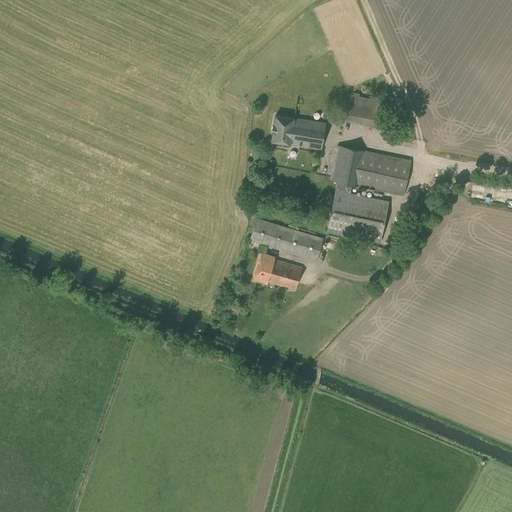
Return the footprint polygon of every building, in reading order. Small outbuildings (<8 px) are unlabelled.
[(388,130),(394,103),(346,93),(341,120),(388,130)] [(321,147),(324,124),(294,120),(294,118),(275,115),(271,142),(290,145),(290,144),(299,145),(299,144),(321,147)] [(403,196),(411,159),(337,145),(330,181),(337,182),(335,190),(326,232),(380,243),(389,200),(350,193),(352,185),(403,196)] [(258,161),(259,151),(252,150),(250,160),(258,161)] [(287,207),(289,199),(281,197),(279,205),(287,207)] [(249,241),(267,246),(316,261),(319,251),(323,238),(256,218),(249,241)] [(274,259),(275,257),(261,252),(253,279),(267,283),(267,282),(295,290),(302,267),(274,259)] [(235,325),(240,311),(232,308),(234,303),(227,300),(219,318),(235,325)]
